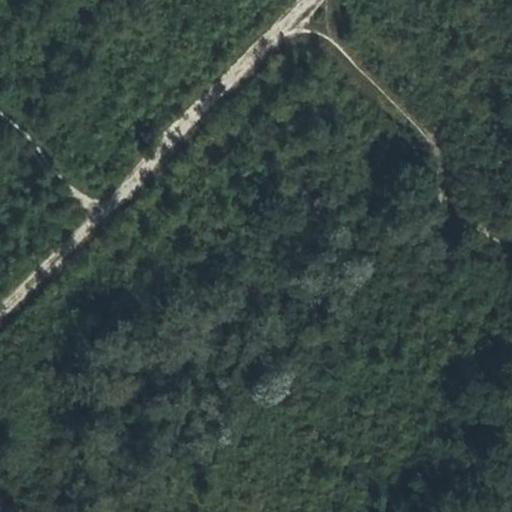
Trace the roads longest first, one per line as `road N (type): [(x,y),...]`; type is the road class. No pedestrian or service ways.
road 1 (track): [(96,214),(311,0)]
road 2 (track): [(0,311),(96,214)]
